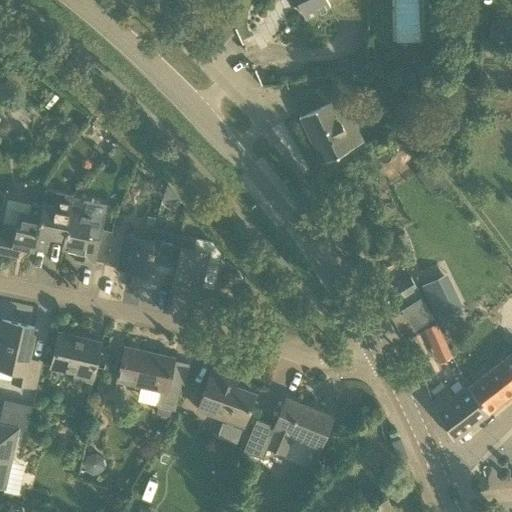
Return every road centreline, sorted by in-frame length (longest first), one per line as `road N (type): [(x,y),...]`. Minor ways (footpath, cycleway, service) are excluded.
road 1 (secondary): [(376,352),(269,190),(74,0)]
road 2 (residential): [(376,352),(332,360),(0,283)]
road 3 (secondary): [(439,480),(376,352)]
